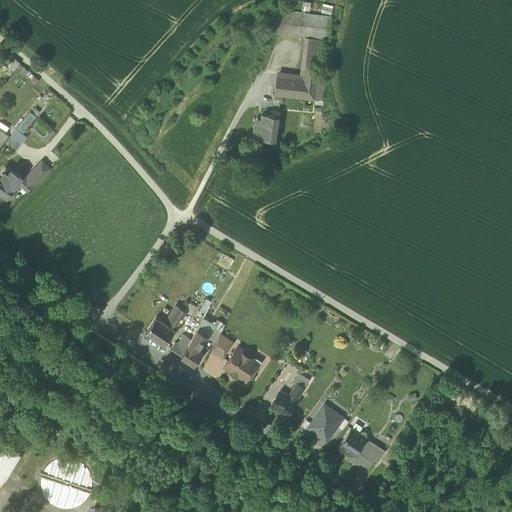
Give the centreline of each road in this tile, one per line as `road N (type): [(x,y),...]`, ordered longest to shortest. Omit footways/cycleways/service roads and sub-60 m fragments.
road 1 (track): [(183,216),(511,407)]
road 2 (secondary): [(100,321),(389,511)]
road 3 (unclassified): [(0,36),(183,216)]
road 4 (unclassified): [(100,321),(183,216)]
